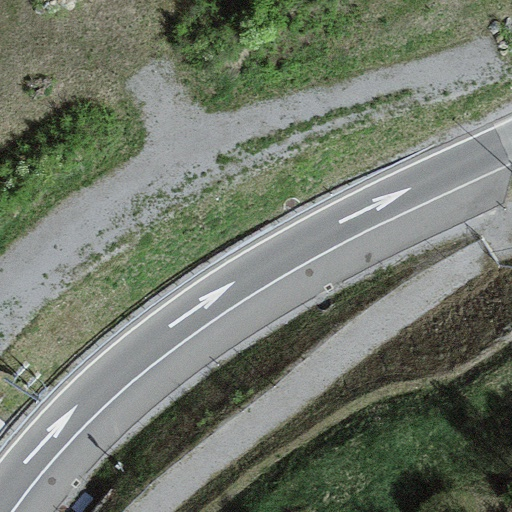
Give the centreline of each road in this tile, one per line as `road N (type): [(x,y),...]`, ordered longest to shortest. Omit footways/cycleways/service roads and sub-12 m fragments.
road 1 (motorway): [(0,493),(76,405),(151,338),(340,221),(511,140)]
road 2 (track): [(150,511),(392,313),(511,238)]
